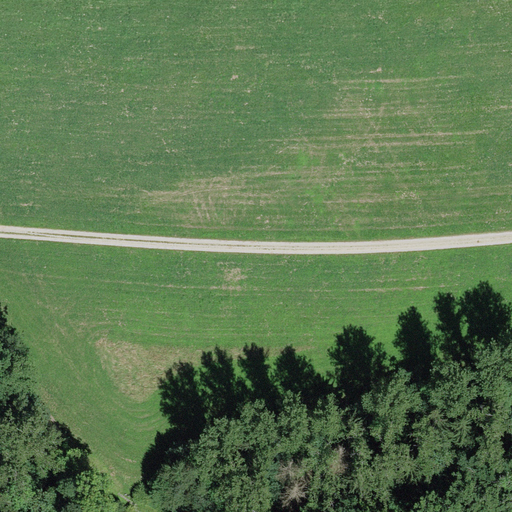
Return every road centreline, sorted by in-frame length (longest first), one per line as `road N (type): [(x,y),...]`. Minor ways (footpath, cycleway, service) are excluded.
road 1 (track): [(0,229),(308,250),(511,234)]
road 2 (track): [(0,327),(113,492)]
